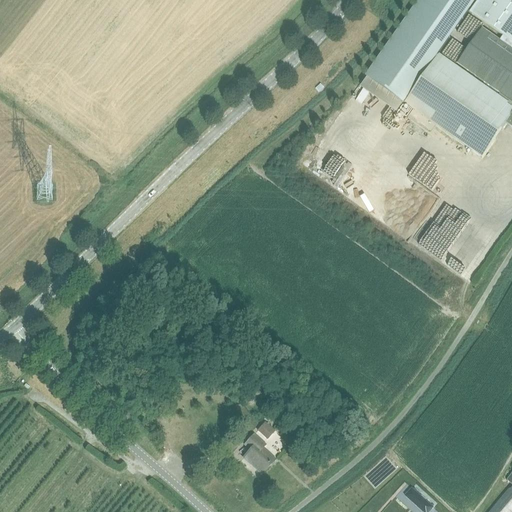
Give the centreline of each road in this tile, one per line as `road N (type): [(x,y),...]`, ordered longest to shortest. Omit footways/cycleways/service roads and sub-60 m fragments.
road 1 (tertiary): [(13,330),(348,1)]
road 2 (unclassified): [(294,511),(425,385),(511,254)]
road 3 (tertiary): [(13,330),(204,511)]
road 4 (track): [(151,464),(130,462),(34,391),(29,400)]
